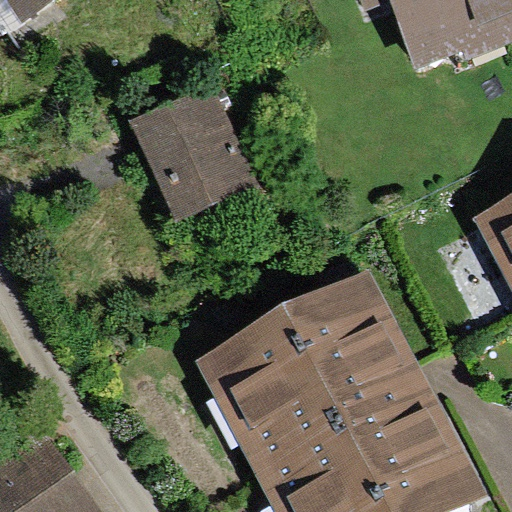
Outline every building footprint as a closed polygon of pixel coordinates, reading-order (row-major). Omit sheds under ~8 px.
[(6,0),(24,25),(60,0),(6,0)] [(511,0),(357,0),(367,23),(388,15),(413,77),(460,58),(465,71),(511,51),(511,0)] [(172,110),(130,130),(177,230),(262,190),(215,90),(172,110)] [(511,208),(474,228),(511,301),(511,208)] [(370,279),(198,367),(274,511),(476,511),(487,506),(427,390),(370,279)] [(0,511),(101,511),(41,430),(0,459),(0,511)]
